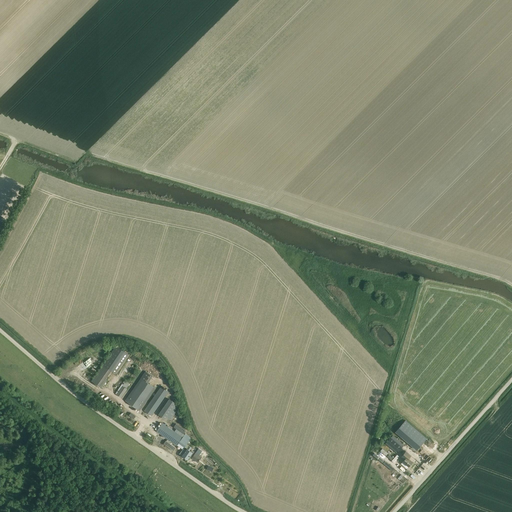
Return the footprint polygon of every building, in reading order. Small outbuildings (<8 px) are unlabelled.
[(113,368),(124,351),(115,346),(104,362),(113,368)] [(93,367),(93,366),(93,365),(92,365),(92,364),(92,363),(91,363),(91,362),(90,362),(90,361),(89,361),(89,360),(88,360),(87,360),(86,360),(85,360),(84,360),(83,360),(82,360),(82,361),(81,361),(81,362),(80,362),(80,363),(79,363),(79,364),(79,365),(79,366),(78,366),(78,367),(78,368),(79,368),(79,369),(79,370),(79,371),(80,371),(80,372),(81,372),(81,373),(82,373),(83,373),(83,374),(84,374),(85,374),(86,374),(87,374),(88,374),(88,373),(89,373),(90,373),(90,372),(91,372),(91,371),(92,371),(92,370),(92,369),(93,369),(93,368),(93,367)] [(152,377),(145,372),(128,396),(125,400),(140,410),(143,406),(155,388),(148,383),(152,377)] [(121,397),(127,389),(126,388),(130,383),(126,381),(122,386),(123,386),(117,394),(121,397)] [(151,416),(154,412),(168,391),(161,386),(144,411),(151,416)] [(159,414),(165,419),(167,418),(170,420),(180,406),(175,402),(169,399),(161,410),(159,414)] [(427,438),(423,435),(405,420),(395,432),(417,450),(427,438)] [(157,431),(156,431),(177,445),(179,443),(185,447),(187,449),(186,450),(183,448),(179,454),(182,456),(187,460),(188,459),(187,459),(190,456),(192,458),(198,463),(202,457),(199,455),(202,451),(198,448),(195,453),(194,454),(190,450),(191,448),(189,446),(187,444),(191,438),(185,434),(183,437),(162,423),(159,427),(157,431)] [(176,424),(174,427),(184,434),(186,431),(176,424)] [(393,435),(388,441),(399,451),(404,444),(393,435)] [(176,447),(166,441),(164,444),(173,451),(176,447)] [(403,461),(401,464),(407,468),(409,466),(413,461),(409,458),(411,455),(407,452),(406,451),(402,456),(405,459),(403,461)] [(420,471),(425,474),(428,469),(423,466),(420,471)]
